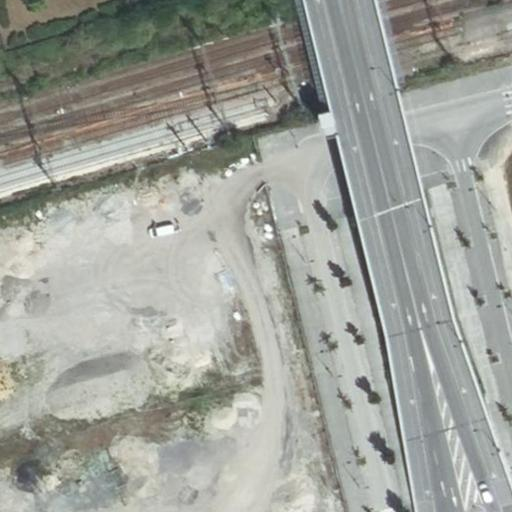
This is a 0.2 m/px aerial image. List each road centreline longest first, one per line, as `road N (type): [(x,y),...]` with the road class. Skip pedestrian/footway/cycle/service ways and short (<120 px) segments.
road 1 (unclassified): [(454,119),(299,156),(389,511)]
road 2 (tertiary): [(343,0),(452,460)]
road 3 (unclassified): [(511,364),(454,119)]
